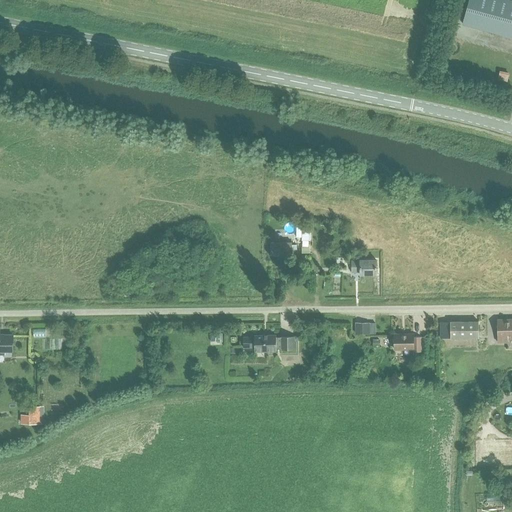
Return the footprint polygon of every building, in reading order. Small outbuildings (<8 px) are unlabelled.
[(511,38),(511,1),(506,0),(470,0),(463,25),(511,38)] [(500,74),(498,81),(508,83),(509,76),(500,74)] [(299,223),(298,237),(311,237),(312,224),(299,223)] [(292,256),(292,243),(272,243),(271,256),(292,256)] [(361,276),(377,275),(376,261),(352,261),(352,273),(361,273),(361,276)] [(509,342),(509,339),(511,338),(511,321),(511,322),(511,320),(498,320),(498,342),(509,342)] [(441,321),(441,337),(478,337),(478,321),(441,321)] [(369,323),(355,323),(355,334),(369,334),(369,323)] [(0,330),(0,354),(4,355),(4,351),(13,351),(13,335),(4,335),(4,336),(0,336),(0,330)] [(394,334),(394,349),(412,349),(412,351),(420,351),(420,336),(413,336),(413,334),(394,334)] [(254,337),(243,337),(243,347),(254,347),(254,351),(276,351),(276,349),(281,349),(281,350),(294,350),(294,336),(281,336),(281,337),(276,337),(276,335),(254,335),(254,337)] [(39,407),(29,406),(29,414),(21,414),(21,423),(39,423),(39,407)]
